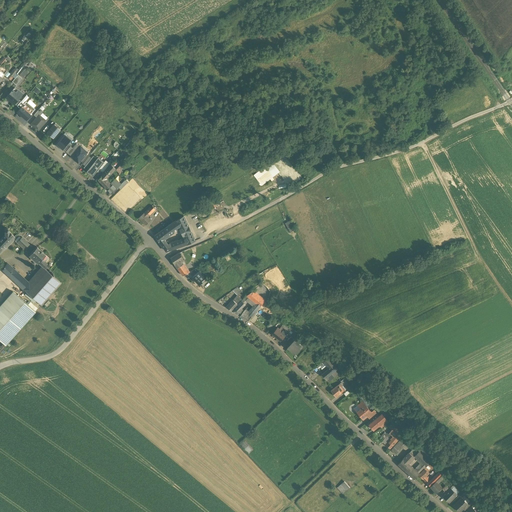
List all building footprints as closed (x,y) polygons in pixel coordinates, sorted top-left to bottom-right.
[(16,72),(18,74),(23,67),(26,63),(24,62),(18,70),(16,72)] [(28,71),(23,67),(18,74),(23,77),(28,71)] [(17,75),(18,74),(16,72),(18,70),(15,68),(8,77),(12,81),(17,75)] [(22,79),(17,75),(12,81),(12,82),(16,86),(22,79)] [(16,93),(12,90),(6,98),(14,104),(18,99),(22,94),(17,90),(16,93)] [(35,109),(26,101),(24,104),(20,109),(17,112),(26,120),(35,109)] [(40,108),(34,115),(37,117),(39,115),(42,111),(40,108)] [(46,121),(39,115),(37,117),(31,124),(38,130),(46,121)] [(53,125),(47,133),(53,137),(59,130),(53,125)] [(65,133),(55,144),(62,150),(63,149),(69,143),(71,140),(68,137),(68,135),(65,133)] [(69,143),(63,149),(66,152),(70,146),(71,145),(69,143)] [(70,146),(66,152),(71,156),(80,146),(76,144),(72,148),(70,146)] [(71,156),(71,157),(78,163),(87,153),(80,146),(71,156)] [(84,168),(88,171),(97,159),(93,156),(84,168)] [(99,169),(104,162),(98,157),(97,159),(88,171),(87,171),(93,176),(94,175),(99,169)] [(254,174),(262,184),(270,178),(273,182),(276,180),(273,176),(278,172),(270,162),(254,174)] [(112,165),(106,171),(109,175),(113,171),(116,168),(112,165)] [(117,169),(116,170),(120,173),(125,168),(121,165),(117,169)] [(99,169),(94,175),(98,179),(103,173),(99,169)] [(106,171),(98,179),(107,188),(111,183),(107,179),(107,178),(109,175),(106,171)] [(120,185),(115,179),(111,183),(117,188),(118,187),(120,185)] [(111,183),(107,188),(112,193),(117,188),(111,183)] [(152,206),(144,213),(148,217),(155,209),(152,206)] [(144,213),(138,218),(146,225),(151,220),(148,217),(144,213)] [(186,220),(184,216),(176,221),(179,227),(185,239),(188,244),(196,241),(186,220)] [(292,220),(287,223),(291,232),(296,230),(292,220)] [(164,229),(169,236),(177,230),(176,228),(179,227),(176,221),(164,229)] [(5,230),(4,231),(3,237),(8,242),(13,236),(9,231),(9,230),(8,229),(7,229),(6,229),(5,229),(5,230)] [(164,229),(155,236),(160,242),(165,239),(169,236),(164,229)] [(18,236),(16,238),(13,236),(8,242),(7,243),(10,245),(14,241),(25,251),(31,245),(22,237),(21,239),(18,236)] [(165,239),(160,242),(161,244),(166,252),(188,244),(185,239),(170,244),(170,243),(168,243),(165,239)] [(45,255),(36,247),(29,255),(38,263),(41,259),(45,255)] [(179,253),(171,258),(175,265),(177,268),(183,264),(181,261),(183,260),(179,253)] [(51,260),(45,255),(41,259),(47,264),(51,260)] [(47,264),(41,259),(38,263),(42,266),(43,268),(44,268),(47,264)] [(14,270),(7,263),(1,269),(22,289),(23,289),(28,283),(17,273),(14,270)] [(183,264),(177,268),(183,276),(187,273),(189,272),(186,269),(183,264)] [(28,283),(23,289),(29,295),(41,305),(61,283),(53,276),(54,275),(54,274),(53,273),(49,270),(49,271),(48,271),(44,268),(43,268),(42,266),(28,283)] [(189,272),(187,273),(191,278),(193,277),(198,272),(196,269),(191,271),(189,272)] [(198,272),(193,277),(200,284),(203,281),(202,280),(205,277),(201,273),(199,271),(198,272)] [(242,291),(238,286),(232,291),(236,295),(238,293),(239,294),(242,291)] [(253,290),(246,295),(244,298),(248,301),(248,302),(252,305),(253,306),(252,307),(250,310),(254,313),(265,300),(253,290)] [(12,291),(0,305),(0,341),(5,346),(35,312),(12,291)] [(242,300),(238,295),(233,300),(238,305),(241,301),(242,300)] [(238,305),(233,300),(226,308),(232,311),(238,305),(237,305),(238,305)] [(238,305),(237,305),(238,305),(236,308),(239,310),(241,308),(246,304),(241,301),(238,305)] [(250,310),(249,312),(245,309),(244,310),(243,311),(240,316),(248,321),(254,313),(250,310)] [(279,329),(277,328),(272,334),(281,341),(285,336),(287,333),(288,332),(285,330),(283,328),(281,327),(279,329)] [(291,344),(288,348),(295,355),(300,349),(298,347),(300,345),(295,340),(291,344)] [(339,367),(330,356),(328,358),(334,365),(337,368),(339,367)] [(324,361),(323,362),(325,364),(329,369),(334,365),(328,358),(324,361)] [(329,369),(322,374),(325,378),(329,375),(333,380),(339,375),(335,370),(337,368),(334,365),(329,369)] [(346,379),(342,382),(345,385),(342,387),(345,390),(345,391),(351,387),(348,383),(346,379)] [(340,384),(336,386),(341,393),(345,390),(342,387),(340,384)] [(336,386),(331,391),(336,397),(339,394),(340,396),(342,395),(341,393),(336,386)] [(362,402),(357,406),(360,409),(357,412),(363,419),(367,416),(368,415),(374,410),(371,412),(362,402)] [(374,410),(368,415),(367,416),(370,420),(377,414),(374,410)] [(377,414),(370,420),(372,422),(369,424),(374,429),(379,425),(386,420),(382,414),(379,416),(377,414)] [(386,420),(379,425),(381,428),(383,427),(388,422),(386,420)] [(400,437),(394,431),(391,435),(394,437),(393,437),(397,440),(400,437)] [(387,436),(386,437),(385,436),(383,437),(385,438),(382,442),(385,444),(389,440),(390,441),(393,437),(394,437),(391,435),(389,437),(387,436)] [(397,440),(393,437),(390,441),(389,440),(385,444),(390,449),(397,440)] [(244,441),(240,444),(249,454),(253,450),(244,441)] [(401,441),(392,450),(397,455),(406,445),(403,443),(401,441)] [(435,457),(423,447),(419,451),(430,462),(435,457)] [(416,454),(414,456),(415,457),(422,463),(426,467),(427,466),(429,463),(430,462),(419,451),(416,454)] [(409,453),(398,464),(407,473),(412,467),(408,464),(414,458),(410,453),(409,453)] [(426,467),(422,463),(415,470),(419,474),(426,467)] [(412,467),(407,473),(414,479),(419,474),(415,470),(412,467)] [(425,469),(418,475),(422,479),(426,475),(428,473),(427,471),(425,469)] [(426,475),(422,479),(425,481),(427,484),(430,486),(441,475),(439,472),(433,478),(432,478),(430,480),(426,475)] [(441,475),(430,487),(436,493),(442,487),(438,483),(441,480),(443,478),(443,477),(441,475)] [(451,484),(444,477),(443,477),(443,478),(441,480),(446,485),(448,487),(450,486),(451,484)] [(338,488),(343,494),(350,487),(345,481),(338,488)] [(448,487),(444,491),(443,492),(446,494),(451,489),(452,488),(450,486),(448,487)] [(446,494),(443,496),(449,502),(456,495),(451,489),(446,494)] [(467,504),(462,498),(454,506),(459,511),(463,508),(467,504)]
